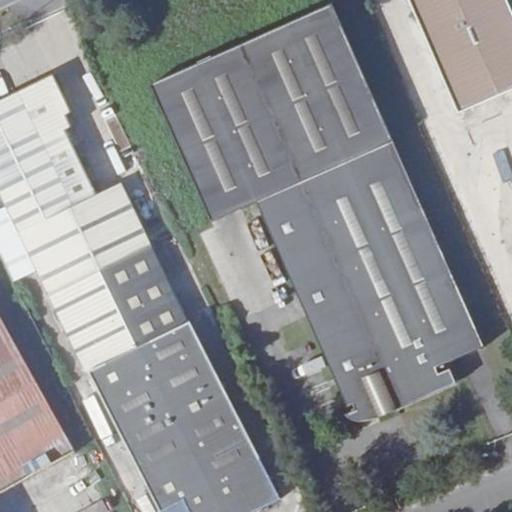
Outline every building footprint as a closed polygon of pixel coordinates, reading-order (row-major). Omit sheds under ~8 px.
[(511,13),(506,0),(409,0),(456,106),(511,81),(511,13)] [(387,383),(436,362),(484,342),(394,135),(351,154),(291,16),(154,75),(213,213),(259,194),(348,402),(355,400),(370,394),(379,413),(398,407),(387,383)] [(0,99),(0,193),(7,206),(40,271),(53,298),(154,247),(120,182),(96,195),(72,147),(83,140),(50,75),(0,99)] [(7,206),(0,210),(0,257),(15,287),(40,271),(7,206)] [(154,247),(53,298),(81,359),(85,356),(153,499),(178,487),(189,511),(261,511),(282,502),(158,244),(154,247)] [(0,317),(0,511),(30,511),(88,483),(0,317)] [(440,368),(436,362),(387,383),(398,407),(456,380),(451,365),(440,368)] [(370,394),(355,400),(357,405),(345,411),(352,415),(358,414),(379,413),(370,394)]
